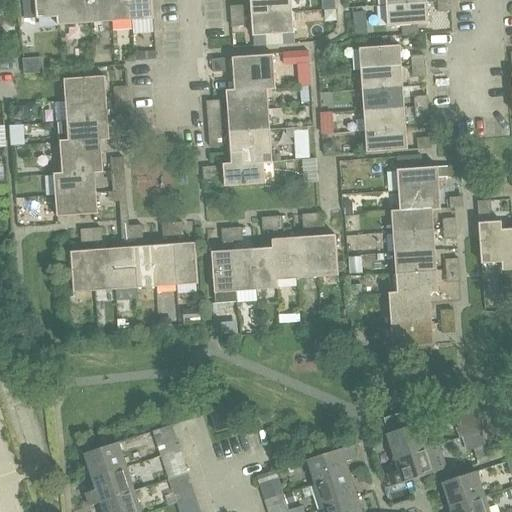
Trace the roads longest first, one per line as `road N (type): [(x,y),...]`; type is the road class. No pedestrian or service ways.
road 1 (residential): [(165,126),(196,58),(192,0)]
road 2 (residential): [(465,116),(491,50),(487,0)]
